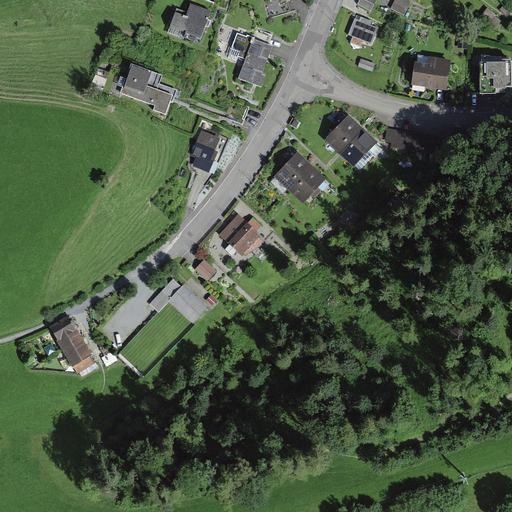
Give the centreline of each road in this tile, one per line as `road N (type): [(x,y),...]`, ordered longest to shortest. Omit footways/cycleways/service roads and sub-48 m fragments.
road 1 (residential): [(300,71),(210,213),(142,272)]
road 2 (residential): [(300,71),(402,114),(511,118)]
road 3 (track): [(399,450),(511,400)]
